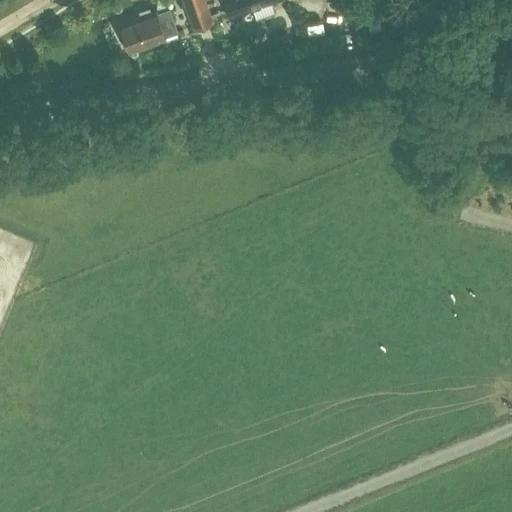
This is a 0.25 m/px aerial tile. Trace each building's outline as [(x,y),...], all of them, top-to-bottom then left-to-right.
[(183,0),(193,27),(213,21),(205,0),(183,0)] [(224,0),(230,15),(272,0),(224,0)] [(361,10),(363,24),(367,23),(368,31),(380,29),(379,21),(383,21),(381,7),(361,10)] [(120,23),(129,49),(167,36),(166,34),(177,31),(169,8),(156,13),(155,11),(150,13),(149,8),(140,11),(141,16),(120,23)] [(304,40),(304,29),(295,29),(295,40),(304,40)]
